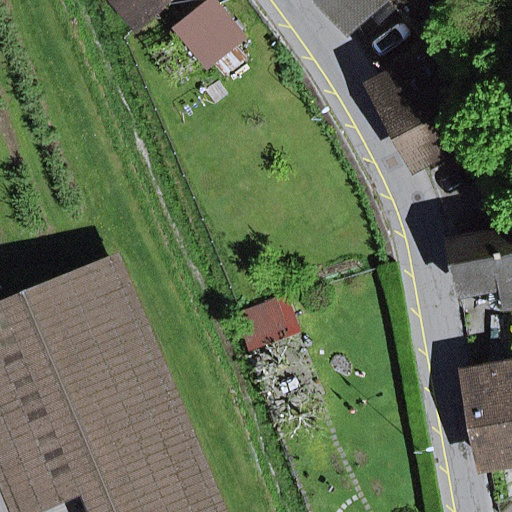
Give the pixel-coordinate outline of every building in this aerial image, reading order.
[(114,0),(137,28),(170,0),(114,0)] [(331,0),(357,29),(389,0),(331,0)] [(185,33),(212,64),(243,38),(216,7),(185,33)] [(511,112),(511,94),(493,60),(470,72),(456,45),(384,84),(426,159),(433,156),(463,139),(511,112)] [(433,156),(440,169),(470,153),(463,139),(433,156)] [(511,212),(505,214),(509,233),(459,243),(470,297),(500,291),(510,289),(511,300),(511,212)] [(106,472),(123,511),(222,511),(119,266),(0,315),(0,447),(24,506),(106,472)] [(503,309),(511,307),(511,300),(510,289),(500,291),(503,309)] [(283,331),(299,325),(291,304),(275,309),(283,331)] [(245,320),(252,341),(283,331),(275,309),(245,320)] [(511,369),(474,377),(491,465),(511,461),(511,369)]
